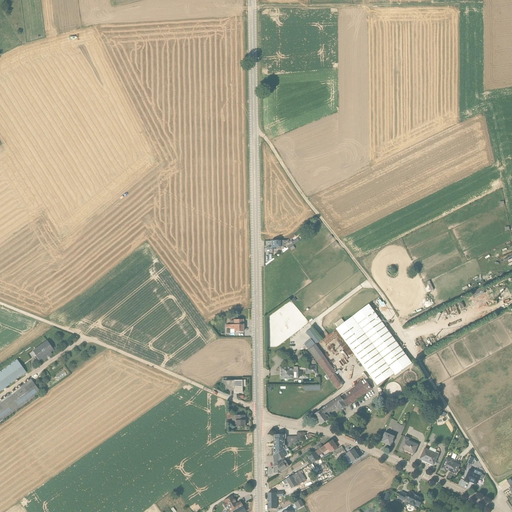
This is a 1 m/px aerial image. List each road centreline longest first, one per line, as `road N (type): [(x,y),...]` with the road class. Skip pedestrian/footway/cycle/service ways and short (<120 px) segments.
road 1 (primary): [(258,410),(252,0)]
road 2 (unclassified): [(258,410),(0,303)]
road 3 (residential): [(498,511),(327,432),(258,419)]
road 4 (track): [(253,129),(405,337)]
road 5 (unclassified): [(504,511),(405,337)]
